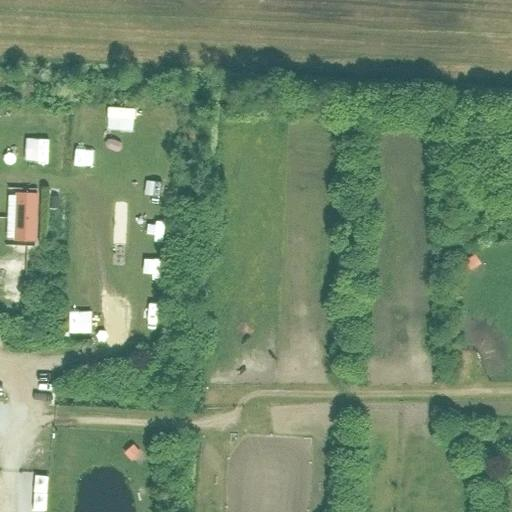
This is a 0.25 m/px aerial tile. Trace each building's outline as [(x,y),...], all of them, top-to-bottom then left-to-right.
[(111,98),(110,124),(136,125),(137,99),(111,98)] [(149,122),(173,127),(176,106),(152,102),(149,122)] [(16,188),(14,237),(36,237),(37,215),(37,189),(16,188)] [(9,248),(11,293),(23,292),(21,247),(9,248)] [(68,305),(71,324),(90,321),(87,303),(68,305)]
